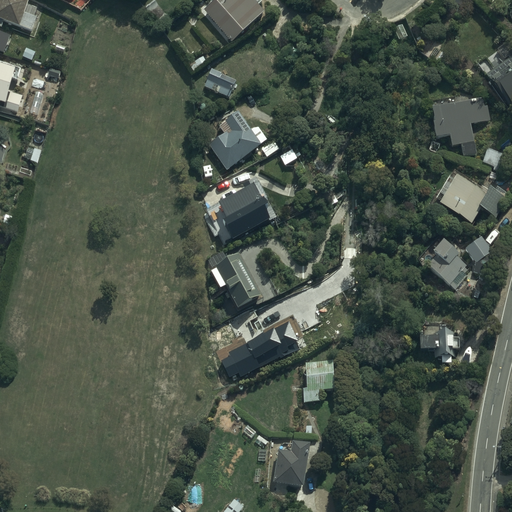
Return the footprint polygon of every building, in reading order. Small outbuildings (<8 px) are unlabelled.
[(0,0),(0,25),(32,36),(37,24),(33,22),(37,12),(28,9),(29,6),(11,0),(0,0)] [(222,0),(206,14),(231,44),(262,18),(246,0),(222,0)] [(169,18),(155,2),(146,10),(159,26),(169,18)] [(0,52),(4,54),(9,40),(1,37),(3,33),(0,31),(0,52)] [(25,53),(22,60),(36,66),(39,59),(25,53)] [(501,93),(511,107),(511,59),(486,80),(495,90),(494,91),(498,96),(501,93)] [(196,68),(191,70),(194,76),(208,69),(203,61),(195,65),(196,68)] [(22,104),(9,100),(15,82),(0,77),(0,112),(4,114),(3,115),(16,118),(17,113),(19,113),(22,104)] [(482,100),(432,113),(435,127),(433,128),(437,141),(450,137),(453,147),(462,145),(465,157),(476,153),(469,126),(490,120),(486,106),(484,107),(482,100)] [(247,132),(237,117),(219,130),(224,137),(208,148),(225,173),(260,149),(258,146),(265,141),(256,127),(247,132)] [(487,152),(483,165),(495,168),(494,172),(503,174),(508,157),(487,152)] [(292,153),(280,159),(285,168),(297,162),(292,153)] [(490,190),(486,197),(457,180),(453,185),(449,183),(441,196),(437,194),(429,206),(449,218),(448,219),(454,223),(455,221),(468,229),(477,213),(493,222),(507,200),(490,190)] [(244,196),(206,214),(215,232),(224,227),(225,229),(222,230),(224,234),(219,237),(224,248),(231,245),(233,248),(276,226),(270,214),(265,217),(263,212),(261,212),(260,210),(267,206),(255,182),(241,189),(244,196)] [(491,251),(480,239),(465,253),(475,264),(491,251)] [(459,259),(438,243),(421,265),(450,287),(451,286),(456,290),(467,276),(462,273),(466,268),(457,261),(459,259)] [(261,302),(239,260),(211,274),(220,293),(227,289),(239,313),(261,302)] [(437,340),(419,341),(419,355),(436,354),(436,358),(453,358),(452,338),(437,339),(437,340)] [(332,368),(306,369),(307,393),(303,393),(304,407),(319,406),(318,398),(333,397),(332,368)] [(291,459),(279,457),(273,488),(303,493),(310,453),(292,450),(291,459)]
